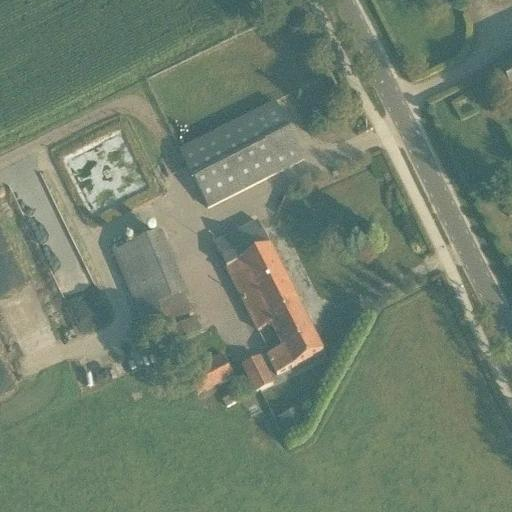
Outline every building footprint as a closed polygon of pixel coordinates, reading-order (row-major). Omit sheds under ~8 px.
[(511,64),(499,71),(511,96),(511,64)] [(36,92),(53,121),(75,108),(58,79),(36,92)] [(179,154),(208,210),(304,162),(276,105),(179,154)] [(266,359),(275,378),(323,354),(258,224),(213,246),(256,335),(270,328),(281,351),(266,359)] [(114,252),(144,335),(192,318),(161,235),(114,252)] [(90,277),(61,289),(77,329),(107,317),(90,277)] [(176,327),(182,342),(200,335),(194,320),(176,327)] [(186,375),(198,399),(233,381),(221,357),(186,375)] [(241,368),(255,396),(274,386),(260,359),(241,368)] [(226,409),(235,405),(231,397),(222,402),(226,409)] [(278,421),(287,439),(308,427),(299,409),(278,421)]
